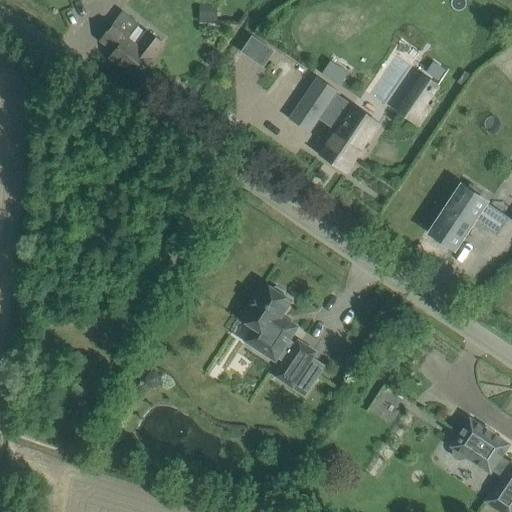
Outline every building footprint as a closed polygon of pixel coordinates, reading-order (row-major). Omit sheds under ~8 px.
[(201,2),(200,24),(210,24),(217,24),(218,20),(218,2),(201,2)] [(163,44),(149,33),(138,46),(128,39),(139,25),(123,13),(101,40),(115,51),(110,57),(137,78),(153,58),(152,57),(163,44)] [(251,33),(239,50),(262,65),(273,48),(251,33)] [(465,72),(458,82),(463,86),(470,75),(465,72)] [(406,98),(397,111),(418,125),(429,108),(425,106),(439,86),(422,75),(407,98),(406,98)] [(319,118),(330,102),(338,91),(318,77),(289,119),(309,133),(319,118)] [(348,114),(330,102),(319,118),(337,130),(320,154),(319,153),(319,154),(347,174),(348,172),(347,172),(380,123),(379,122),(377,125),(353,108),(355,106),(354,105),(348,114)] [(474,221),(498,236),(510,217),(461,185),(430,232),(455,249),(474,221)] [(272,288),(265,283),(241,320),(259,332),(250,345),(275,362),(294,333),(281,325),(280,318),(292,301),(284,296),(283,292),(277,287),(272,288)] [(293,387),(306,367),(289,356),(276,376),(293,387)] [(487,499),(485,501),(487,502),(488,502),(502,511),(511,511),(511,461),(511,462),(510,464),(501,458),(508,446),(508,447),(510,444),(508,443),(507,443),(493,434),(494,434),(494,433),(486,428),(486,429),(472,420),(472,419),(470,418),(469,420),(469,421),(453,445),(452,447),(454,449),(454,448),(455,449),(454,450),(454,451),(454,452),(454,453),(454,454),(454,455),(455,456),(456,457),(458,458),(459,459),(461,459),(463,459),(464,458),(466,457),(467,455),(489,471),(491,473),(493,471),(492,470),(496,466),(509,475),(498,491),(494,489),(487,500),(487,499)]
